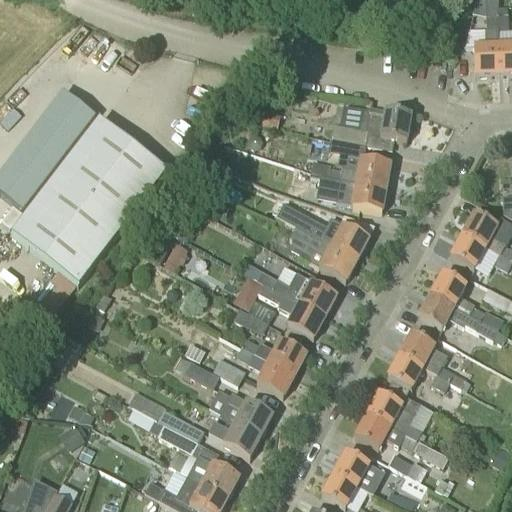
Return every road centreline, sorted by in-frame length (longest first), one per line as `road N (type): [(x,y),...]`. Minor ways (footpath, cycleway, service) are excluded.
road 1 (unclassified): [(489,132),(403,98),(290,75),(160,35),(72,0)]
road 2 (unclassified): [(274,511),(457,161),(489,132)]
